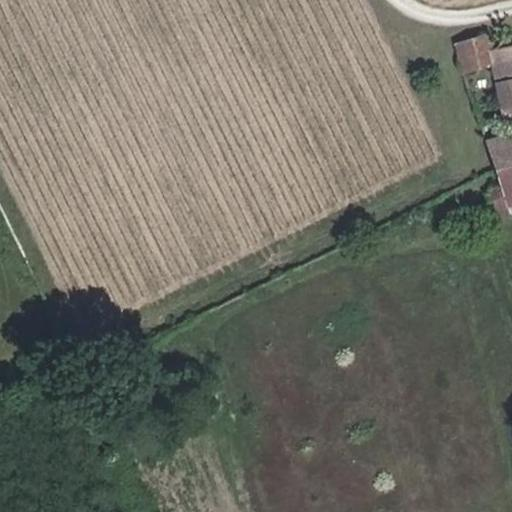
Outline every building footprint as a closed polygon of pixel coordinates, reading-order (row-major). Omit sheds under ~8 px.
[(449,79),(450,81),(478,72),(473,56),(470,45),(468,38),(468,36),(461,37),(448,40),(443,41),(438,48),(446,68),(446,70),(449,79)] [(511,45),(505,48),(497,50),(508,87),(511,86),(511,45)] [(511,86),(508,87),(497,50),(494,51),(493,51),(492,51),(473,56),(478,72),(494,123),(511,117),(511,86)] [(483,179),(484,181),(487,191),(511,182),(511,149),(477,160),(483,177),(483,179)] [(511,182),(487,191),(490,197),(493,206),(496,213),(511,208),(511,182)] [(511,227),(511,208),(496,213),(493,206),(490,197),(473,205),(484,236),(511,227)] [(469,240),(484,236),(473,205),(462,211),(469,240)] [(115,425),(123,441),(138,434),(130,417),(115,425)] [(143,442),(138,434),(123,441),(128,449),(143,442)]
